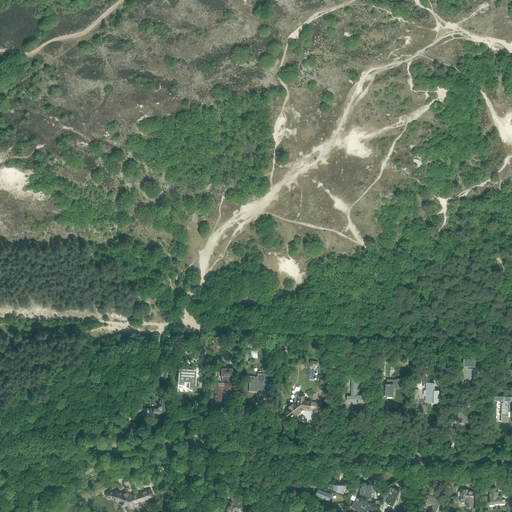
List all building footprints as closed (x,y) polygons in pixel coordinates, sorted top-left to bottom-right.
[(184,348),(185,351),(186,354),(193,352),(191,345),(184,348)] [(460,368),(460,379),(475,380),(475,369),(473,369),(473,366),(475,367),(476,359),(463,359),(463,366),(464,366),(464,369),(460,368)] [(178,368),(178,384),(184,384),(184,381),(189,382),(188,389),(195,389),(196,374),(196,369),(191,369),(178,368)] [(214,383),(214,402),(222,402),(222,390),(233,390),(233,369),(221,368),(221,376),(225,376),(225,383),(214,383)] [(164,370),(164,372),(161,371),(161,377),(163,377),(163,379),(169,379),(170,370),(164,370)] [(249,375),(248,381),(249,381),(249,388),(249,391),(257,391),(257,390),(261,390),(261,394),(267,395),(267,394),(267,391),(267,385),(268,373),(267,373),(267,370),(263,370),(262,373),(258,373),(257,377),(254,376),(249,375)] [(369,403),(369,396),(362,396),(362,395),(357,395),(358,384),(367,385),(368,379),(352,378),(351,396),(347,396),(347,401),(352,401),(353,405),(358,405),(358,403),(369,403)] [(385,384),(385,395),(384,395),(384,399),(387,399),(387,396),(393,396),(393,387),(397,387),(397,388),(402,388),(403,379),(397,379),(397,380),(387,379),(386,384),(385,384)] [(426,401),(434,401),(434,403),(439,403),(439,390),(435,390),(435,383),(427,383),(426,401)] [(290,409),(285,412),(289,417),(293,414),(294,415),(305,408),(311,409),(311,408),(312,401),(304,400),(305,395),(300,395),(296,394),(295,402),(292,404),(291,404),(289,405),(289,406),(288,407),(290,409)] [(501,422),(508,422),(509,403),(508,403),(508,401),(511,401),(511,397),(495,396),(494,400),(503,401),(503,403),(502,403),(501,422)] [(167,400),(162,400),(160,400),(159,405),(158,405),(158,409),(153,408),(153,413),(161,413),(161,412),(166,412),(167,400)] [(135,410),(141,411),(142,404),(136,403),(135,406),(133,406),(133,409),(135,409),(135,410)] [(458,422),(470,422),(471,417),(465,416),(465,408),(459,407),(458,422)] [(27,511),(106,470),(106,469),(24,511),(27,511)] [(358,485),(358,494),(361,495),(361,498),(363,498),(363,499),(366,499),(366,500),(371,500),(372,497),(372,495),(372,492),(374,492),(374,486),(371,486),(371,485),(366,485),(366,484),(365,483),(364,483),(363,483),(362,483),(362,484),(361,484),(360,485),(358,485)] [(344,484),(334,484),(329,484),(329,488),(333,490),(344,494),(344,484)] [(317,486),(314,495),(331,502),(331,501),(334,493),(317,486)] [(387,503),(389,504),(393,505),(400,491),(400,489),(398,488),(397,489),(391,486),(389,490),(390,490),(388,490),(384,498),(382,501),(386,502),(387,503)] [(490,498),(488,498),(488,505),(495,504),(499,504),(507,504),(509,503),(509,511),(511,511),(511,501),(508,501),(505,502),(505,500),(502,500),(502,496),(497,497),(497,491),(496,487),(489,488),(490,498)] [(461,501),(467,502),(467,507),(473,507),(473,499),(471,499),(471,497),(474,497),(474,493),(472,493),(472,491),(468,491),(468,489),(461,489),(460,491),(459,491),(459,495),(460,495),(460,498),(461,498),(461,501)] [(140,501),(143,500),(146,499),(152,497),(152,496),(151,493),(152,493),(151,491),(150,490),(149,490),(143,492),(133,495),(131,496),(128,494),(126,493),(125,493),(123,495),(121,493),(121,492),(119,492),(117,491),(116,491),(115,491),(114,493),(110,492),(109,492),(107,492),(106,493),(106,495),(107,496),(108,497),(110,498),(113,498),(120,502),(120,501),(123,502),(124,503),(124,502),(132,506),(135,501),(136,502),(140,501)] [(428,496),(426,502),(433,505),(430,511),(431,511),(441,511),(445,505),(443,504),(445,502),(434,497),(434,498),(428,496)] [(354,501),(352,507),(362,511),(367,511),(368,511),(370,511),(371,510),(373,511),(376,506),(356,497),(354,501)] [(232,498),(228,509),(233,511),(242,511),(246,504),(232,498)]
